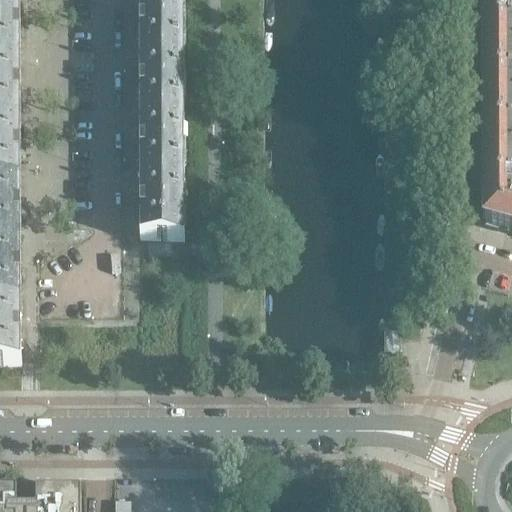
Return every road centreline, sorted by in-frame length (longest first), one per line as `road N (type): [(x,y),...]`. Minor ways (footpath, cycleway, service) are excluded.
road 1 (tertiary): [(328,431),(0,432)]
road 2 (residential): [(57,297),(101,278),(104,0)]
road 3 (residential): [(459,0),(459,255)]
road 4 (residential): [(459,255),(460,303),(429,429)]
